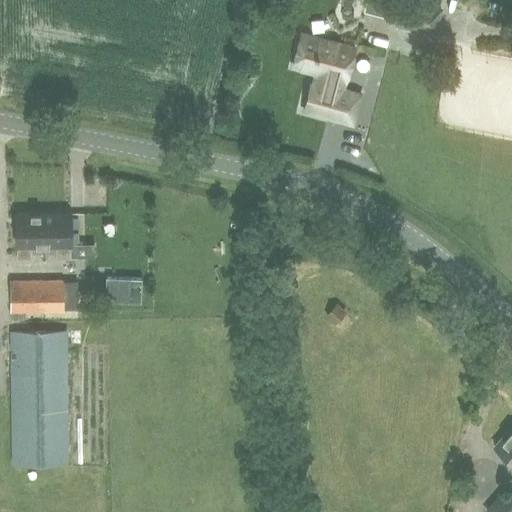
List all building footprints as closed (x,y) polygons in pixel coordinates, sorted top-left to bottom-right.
[(435,32),(441,8),(436,7),(438,0),(367,0),(365,10),(387,16),(386,19),(435,32)] [(302,33),(293,67),(317,73),(314,85),(310,84),(303,110),(352,123),(359,94),(342,90),(344,81),(346,81),(354,47),(302,33)] [(71,257),(71,212),(43,213),(43,245),(57,245),(57,257),(71,257)] [(30,258),(30,246),(43,245),(43,213),(15,213),(16,246),(17,246),(17,258),(30,258)] [(105,301),(141,302),(142,278),(106,277),(105,301)] [(74,299),(74,281),(63,281),(63,279),(10,280),(11,311),(63,311),(63,299),(74,299)] [(336,302),(324,316),(334,324),(346,311),(336,302)] [(13,464),(67,463),(65,331),(11,331),(13,464)] [(511,425),(494,447),(511,462),(511,425)] [(511,511),(511,498),(505,492),(487,511),(511,511)]
